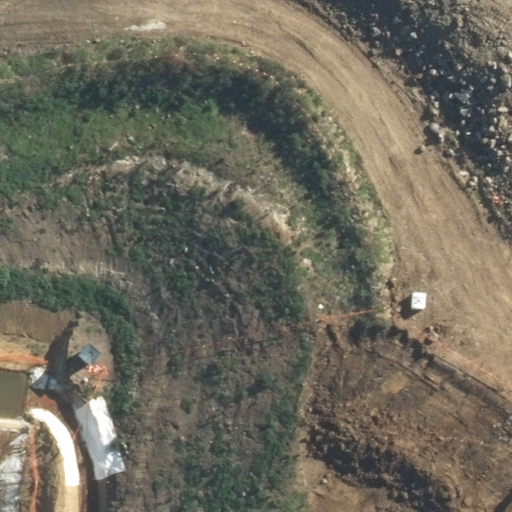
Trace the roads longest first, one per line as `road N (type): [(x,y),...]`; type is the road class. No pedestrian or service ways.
road 1 (residential): [(362,511),(417,215),(500,90)]
road 2 (residential): [(420,0),(500,90)]
